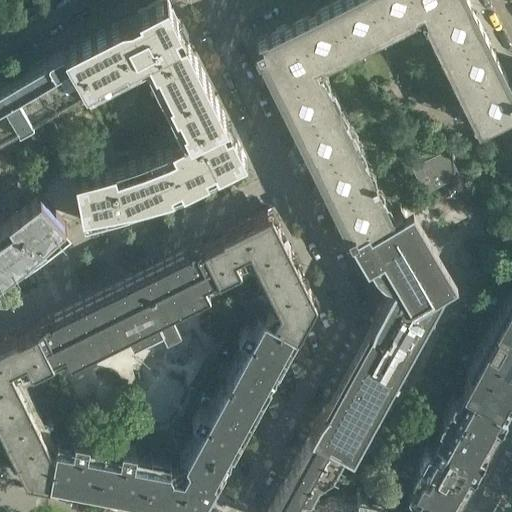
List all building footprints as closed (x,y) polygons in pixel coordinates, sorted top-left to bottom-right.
[(183,188),(246,157),(233,132),(229,130),(224,120),(227,119),(185,34),(182,35),(177,25),(178,21),(168,0),(157,0),(137,11),(139,14),(130,18),(120,19),(63,49),(85,86),(98,79),(97,76),(125,62),(126,64),(147,53),(154,68),(157,66),(171,94),(168,96),(175,110),(178,109),(184,122),(182,123),(188,136),(164,147),(138,158),(109,167),(107,163),(106,160),(103,157),(100,154),(93,152),(88,153),(84,154),(80,156),(78,159),(75,163),(74,167),(74,172),(83,220),(113,213),(127,209),(155,199),(183,188)] [(387,23),(379,8),(375,0),(333,0),(329,2),(342,28),(349,42),(387,23)] [(422,1),(421,0),(375,0),(379,8),(387,23),(422,5),(421,2),(422,1)] [(439,0),(421,0),(422,1),(421,2),(422,5),(424,10),(427,9),(426,7),(438,1),(439,0)] [(482,26),(473,7),(469,0),(439,0),(438,1),(426,7),(427,9),(424,10),(442,46),(482,26)] [(349,42),(342,28),(329,2),(292,21),(304,47),(305,47),(311,58),(313,57),(314,60),(349,42)] [(311,58),(305,47),(304,47),(292,21),(266,34),(264,33),(258,36),(257,39),(254,40),(276,85),(314,66),(315,67),(317,66),(314,60),(313,57),(311,58)] [(501,64),(482,26),(442,46),(461,84),(501,64)] [(39,114),(85,86),(63,49),(62,47),(25,69),(25,68),(7,79),(0,83),(0,137),(17,127),(30,148),(59,130),(48,113),(41,117),(39,114)] [(511,86),(501,64),(461,84),(479,121),(511,105),(511,86)] [(335,102),(317,66),(315,67),(314,66),(276,85),(294,122),(335,102)] [(353,139),(335,102),(294,122),(313,159),(353,139)] [(372,177),(353,139),(313,159),(332,197),(372,177)] [(458,172),(450,157),(455,155),(451,149),(447,151),(446,149),(412,167),(425,191),(458,172)] [(481,182),(477,175),(469,179),(473,186),(481,182)] [(389,212),(372,177),(332,197),(350,234),(389,212)] [(484,190),(481,182),(473,186),(476,194),(484,190)] [(46,246),(70,227),(40,194),(18,211),(9,218),(0,223),(0,238),(18,265),(34,255),(46,246)] [(315,297),(293,252),(270,207),(221,231),(222,232),(221,233),(202,242),(221,279),(245,268),(241,259),(248,256),(273,307),(264,312),(297,330),(315,297)] [(407,345),(420,320),(428,324),(431,320),(422,315),(449,265),(410,245),(407,239),(413,235),(397,207),(389,212),(350,234),(366,262),(370,260),(374,268),(375,269),(376,271),(377,270),(382,275),(382,276),(383,277),(385,278),(392,282),(382,299),(381,301),(374,314),(371,323),(370,324),(326,405),(325,407),(319,415),(312,428),(310,431),(344,450),(348,452),(361,428),(360,427),(368,413),(371,414),(400,361),(398,360),(405,344),(407,345)] [(501,222),(497,215),(489,219),(493,227),(501,222)] [(504,230),(501,222),(493,227),(496,234),(504,230)] [(0,277),(9,272),(18,265),(0,238),(0,277)] [(168,311),(210,290),(207,286),(221,279),(202,242),(201,241),(198,242),(196,243),(194,244),(191,244),(189,244),(188,245),(188,246),(187,248),(186,248),(51,315),(50,315),(48,315),(47,315),(46,314),(44,317),(42,319),(40,321),(36,323),(36,324),(55,362),(68,355),(70,359),(121,334),(122,334),(123,334),(124,334),(125,335),(133,350),(163,335),(167,344),(181,337),(168,311)] [(505,409),(511,395),(511,294),(462,385),(466,387),(505,409)] [(274,373),(297,330),(264,312),(255,327),(245,322),(239,334),(249,339),(241,355),(274,373)] [(56,363),(55,362),(36,324),(18,334),(17,333),(16,334),(16,333),(0,340),(0,380),(16,373),(29,367),(33,375),(56,363)] [(250,415),(274,373),(241,355),(232,370),(222,364),(216,376),(226,382),(217,397),(250,415)] [(440,382),(444,375),(435,370),(431,378),(440,382)] [(35,410),(16,373),(0,380),(0,423),(1,427),(35,410)] [(492,433),(505,409),(466,387),(461,398),(454,394),(446,408),(492,433)] [(202,504),(250,415),(217,397),(209,412),(199,407),(192,419),(203,424),(186,455),(189,461),(183,472),(172,470),(167,501),(195,507),(202,504)] [(492,433),(446,408),(439,422),(445,426),(440,436),(478,457),(492,433)] [(48,479),(55,442),(51,444),(35,410),(1,427),(25,475),(48,479)] [(413,430),(417,423),(408,419),(405,426),(413,430)] [(344,450),(310,431),(295,458),(324,473),(325,473),(332,472),(344,450)] [(96,488),(103,451),(85,448),(88,436),(74,434),(72,445),(55,442),(48,479),(96,488)] [(465,481),(478,457),(440,436),(434,446),(428,442),(420,456),(465,481)] [(167,501),(172,470),(169,464),(133,457),(135,445),(122,443),(120,454),(103,451),(96,488),(167,501)] [(448,511),(459,493),(465,481),(420,456),(411,473),(418,477),(410,491),(414,496),(407,508),(413,511),(448,511)] [(316,478),(323,477),(325,473),(324,473),(295,458),(281,484),(307,498),(309,492),(316,478)] [(391,471),(395,464),(386,460),(382,467),(391,471)] [(387,478),(391,471),(382,467),(378,474),(387,478)] [(383,485),(387,478),(378,474),(374,481),(383,485)] [(303,511),(307,498),(281,484),(265,511),(303,511)] [(413,511),(407,508),(405,511),(399,511),(396,507),(397,505),(385,503),(383,499),(383,498),(363,494),(364,488),(357,486),(355,497),(352,511),(413,511)] [(352,511),(355,497),(326,491),(321,495),(309,492),(307,498),(303,511),(352,511)]
